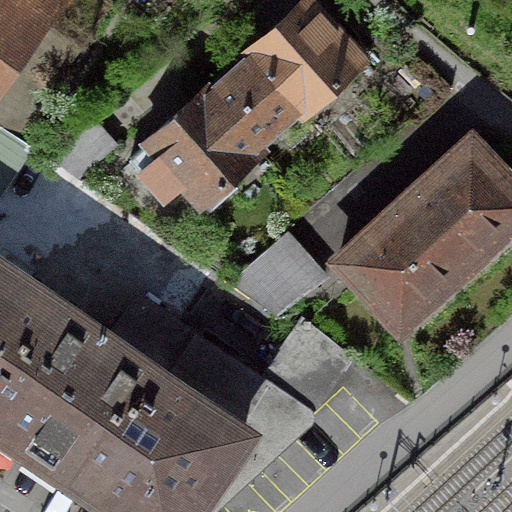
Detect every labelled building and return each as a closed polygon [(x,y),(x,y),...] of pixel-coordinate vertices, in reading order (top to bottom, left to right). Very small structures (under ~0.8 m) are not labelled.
[(117,3),(112,0),(0,0),(0,101),(55,24),(86,47),(117,3)] [(360,54),(311,0),(263,0),(252,10),(271,31),(217,79),(207,88),(205,87),(146,139),(148,141),(129,157),(165,197),(184,180),(199,197),(223,176),(226,179),(259,148),(257,146),(302,105),(304,108),(338,78),(337,76),(360,54)] [(116,143),(95,120),(52,159),(78,176),(116,143)] [(511,222),(511,179),(471,135),(338,257),(401,324),(465,266),(511,222)] [(324,274),(287,230),(228,284),(276,315),(324,274)] [(4,263),(0,260),(0,420),(37,445),(103,490),(97,498),(116,511),(131,511),(133,511),(134,511),(186,511),(198,495),(206,502),(317,401),(350,353),(304,317),(262,379),(139,296),(113,336),(27,278),(33,268),(10,253),(4,263)]
